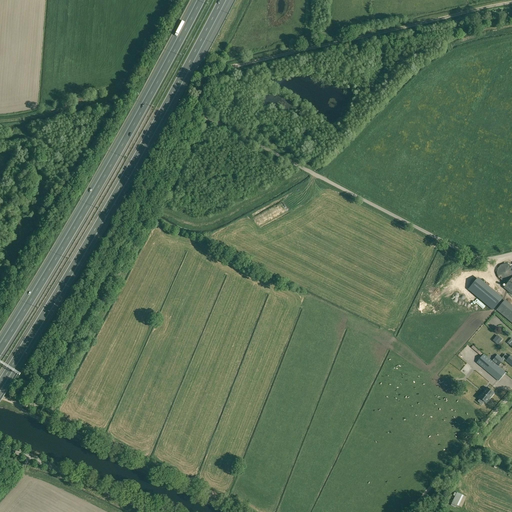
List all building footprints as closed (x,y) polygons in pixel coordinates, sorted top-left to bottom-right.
[(497,272),(497,273),(497,274),(497,275),(497,276),(498,276),(498,277),(499,278),(500,279),(501,280),(502,280),(503,280),(504,281),(505,281),(506,281),(507,280),(508,280),(509,280),(509,279),(510,279),(511,278),(511,277),(511,276),(511,268),(511,267),(510,266),(509,266),(509,265),(508,265),(507,265),(507,264),(506,264),(505,264),(504,264),(503,264),(503,265),(502,265),(501,265),(500,266),(499,267),(498,268),(498,269),(497,269),(497,270),(497,271),(497,272)] [(503,298),(478,278),(468,289),(493,310),(503,298)] [(511,307),(503,301),(496,309),(511,322),(511,307)] [(493,340),(498,344),(502,339),(498,335),(493,340)] [(505,373),(498,366),(492,361),(483,354),(477,362),(499,381),(505,373)] [(511,356),(511,355),(509,357),(505,354),(503,357),(506,360),(506,361),(511,365),(511,356)] [(503,360),(504,359),(503,358),(502,359),(497,355),(493,360),(499,365),(503,360)] [(483,392),(490,398),(494,393),(487,387),(483,392)] [(490,398),(483,392),(479,397),(486,403),(490,398)] [(459,506),(464,495),(457,492),(452,503),(459,506)]
